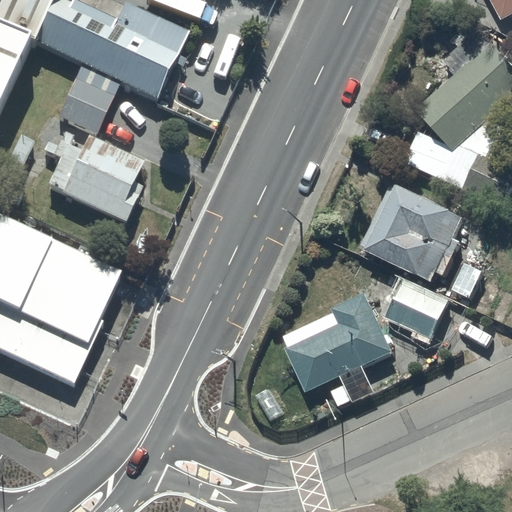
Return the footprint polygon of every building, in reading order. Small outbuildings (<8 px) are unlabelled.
[(0,0),(0,13),(38,32),(53,0),(0,0)] [(176,48),(76,0),(63,0),(46,35),(157,88),(176,48)] [(511,0),(489,0),(504,26),(511,21),(511,0)] [(0,76),(21,33),(0,23),(0,76)] [(418,117),(455,156),(493,123),(497,127),(509,115),(506,112),(511,106),(511,70),(492,49),(484,55),(466,35),(454,46),(461,53),(453,60),(460,68),(453,74),(458,80),(418,117)] [(149,162),(73,126),(48,178),(124,215),(149,162)] [(22,141),(8,171),(22,177),(36,148),(22,141)] [(511,173),(480,159),(464,195),(508,216),(511,207),(511,173)] [(465,224),(399,193),(398,194),(392,191),(363,252),(368,255),(367,258),(433,289),(438,278),(446,282),(463,247),(455,244),(465,224)] [(125,287),(0,226),(0,354),(75,390),(125,287)] [(469,267),(454,296),(470,305),(485,275),(469,267)] [(406,283),(386,323),(431,345),(451,306),(406,283)] [(287,355),(308,398),(342,382),(346,388),(332,395),(340,411),(353,404),(355,407),(376,397),(364,373),(394,358),(390,350),(396,347),(392,338),(387,341),(366,299),(342,311),(341,309),(285,336),(288,341),(285,342),(291,353),(287,355)]
